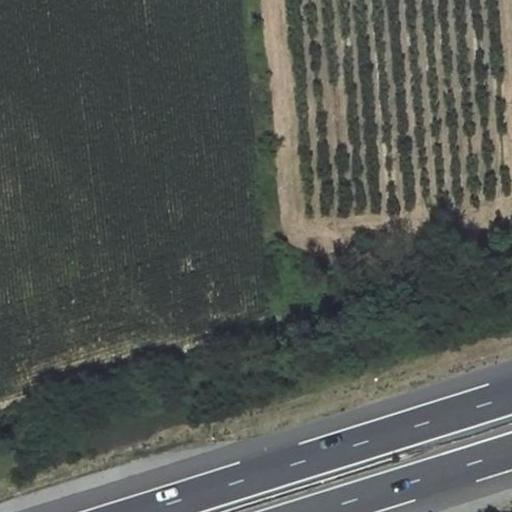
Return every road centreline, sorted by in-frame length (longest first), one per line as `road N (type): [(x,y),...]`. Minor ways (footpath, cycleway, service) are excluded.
road 1 (motorway): [(511,395),(139,511)]
road 2 (motorway): [(319,511),(511,451)]
